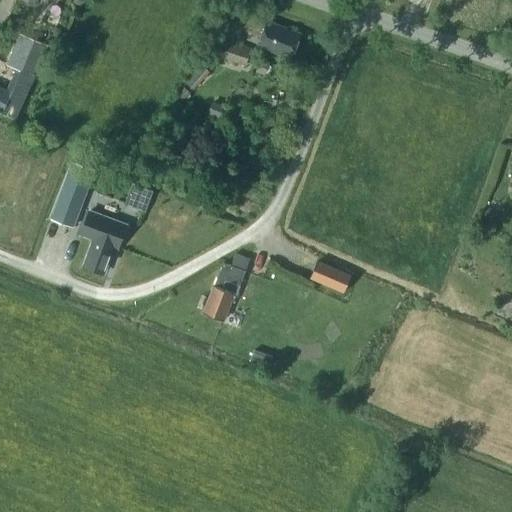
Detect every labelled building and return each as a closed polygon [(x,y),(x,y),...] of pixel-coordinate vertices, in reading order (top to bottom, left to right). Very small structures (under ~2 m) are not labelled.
[(300,33),(277,24),(277,25),(248,14),(243,29),(260,35),(257,45),(291,57),(300,33)] [(0,111),(15,118),(47,45),(20,33),(6,64),(16,69),(6,89),(0,86),(0,111)] [(237,62),(246,65),(252,48),(222,37),(214,57),(222,60),(223,56),(229,59),(228,62),(235,65),(237,62)] [(213,100),(207,112),(219,117),(224,105),(213,100)] [(73,159),(51,218),(74,226),(96,168),(73,159)] [(139,209),(145,211),(153,190),(133,182),(125,203),(139,209)] [(81,233),(94,238),(84,265),(103,272),(110,254),(112,255),(115,247),(118,248),(127,224),(90,210),(81,233)] [(318,260),(310,277),(343,291),(350,275),(318,260)] [(233,301),(245,270),(223,262),(204,311),(223,318),(230,300),(233,301)] [(250,360),(267,367),(271,356),(255,349),(250,360)]
